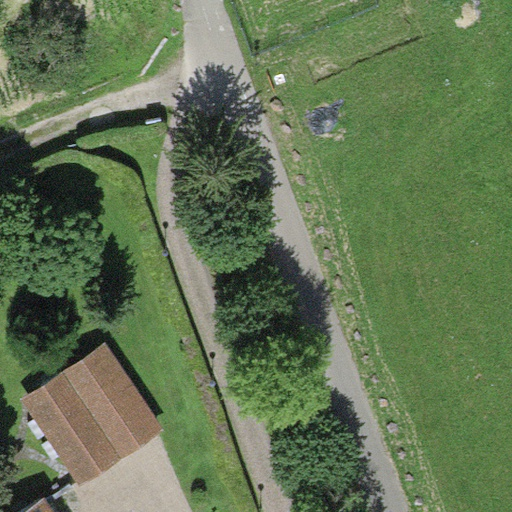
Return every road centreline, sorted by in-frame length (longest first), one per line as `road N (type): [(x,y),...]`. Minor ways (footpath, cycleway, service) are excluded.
road 1 (residential): [(393,511),(222,60)]
road 2 (track): [(0,155),(222,60),(201,0)]
